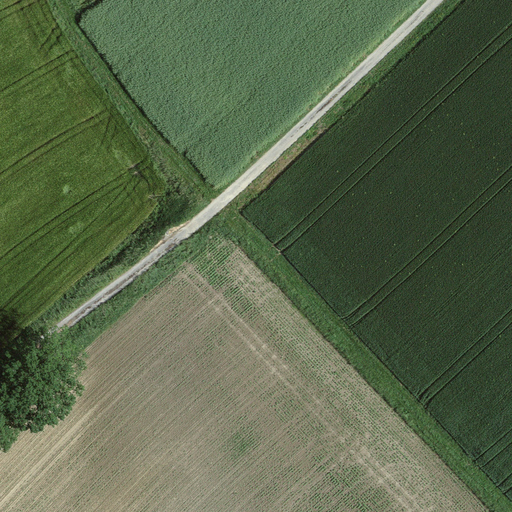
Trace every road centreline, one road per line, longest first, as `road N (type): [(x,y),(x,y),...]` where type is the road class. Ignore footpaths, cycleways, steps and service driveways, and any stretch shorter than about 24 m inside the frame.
road 1 (track): [(52,0),(58,20),(210,209),(501,511)]
road 2 (track): [(0,371),(210,209),(429,0)]
